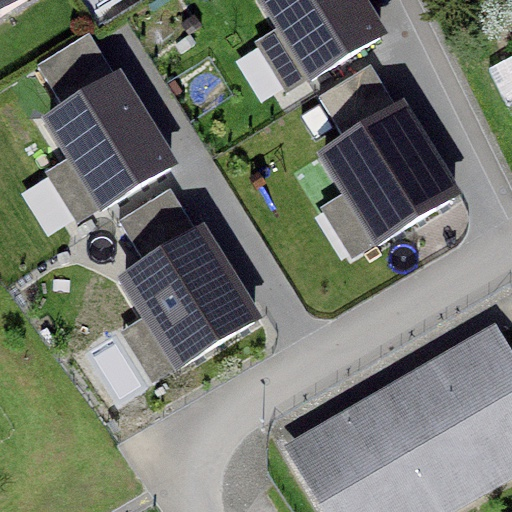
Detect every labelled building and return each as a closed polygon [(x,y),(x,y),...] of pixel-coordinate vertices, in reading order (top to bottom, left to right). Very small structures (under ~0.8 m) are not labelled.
[(0,0),(0,18),(30,0),(0,0)] [(265,0),(314,80),(381,39),(356,0),(265,0)] [(103,210),(169,169),(88,38),(37,69),(66,115),(50,125),(103,210)] [(377,245),(454,197),(371,65),(320,97),(350,146),(325,162),(377,245)] [(177,369),(254,321),(171,189),(120,221),(150,270),(125,285),(177,369)] [(340,426),(348,439),(296,469),(320,511),(445,511),(511,474),(511,379),(497,352),(445,382),(437,369),(340,426)]
